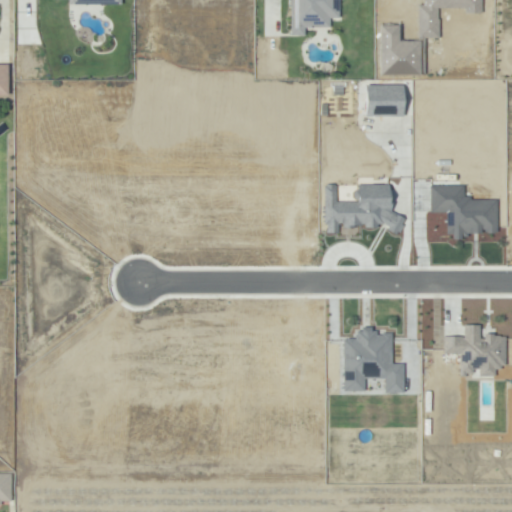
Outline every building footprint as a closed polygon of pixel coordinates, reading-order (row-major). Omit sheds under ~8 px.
[(288,0),(289,35),(303,35),(303,27),(328,27),(327,18),(337,18),(337,0),(288,0)] [(437,8),(463,8),(463,13),(480,13),(479,0),(422,0),(423,4),(417,4),(416,37),(437,37),(437,8)] [(8,94),(0,94),(0,63),(8,63),(8,94)] [(321,184),(324,232),(338,232),(338,227),(385,225),(385,232),(402,231),(401,215),(389,216),(387,184),(354,185),(355,200),(335,201),(334,184),(321,184)] [(494,198),(462,198),(462,185),(428,185),(428,212),(444,212),(444,235),(495,234),(494,198)] [(441,336),(442,353),(458,353),(458,376),(493,376),(493,367),(503,367),(503,334),(478,334),(478,324),(461,324),(462,336),(441,336)] [(340,391),(362,391),(362,377),(384,377),(383,393),(401,393),(402,363),(389,363),(390,332),(372,332),(372,328),(354,327),(354,338),(342,337),(340,391)] [(363,394),(383,393),(382,378),(363,378),(363,394)] [(9,473),(0,472),(0,500),(8,501),(9,473)]
